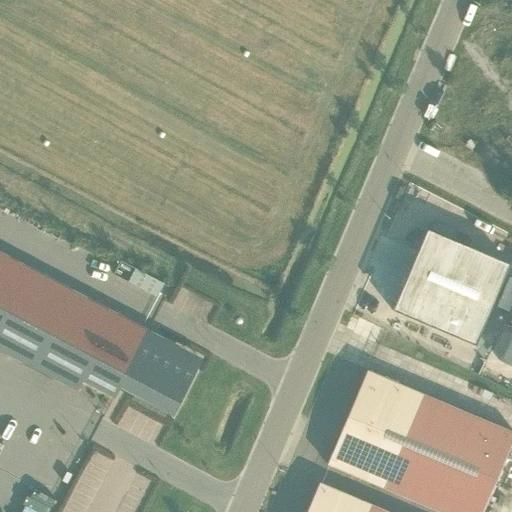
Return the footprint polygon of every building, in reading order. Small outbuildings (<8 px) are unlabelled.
[(511,271),(511,262),(433,228),(398,309),(481,345),(511,271)] [(149,331),(0,252),(0,349),(77,391),(82,380),(114,397),(120,386),(173,414),(197,370),(144,341),(149,331)] [(511,334),(499,360),(511,366),(511,334)] [(441,511),(481,511),(511,441),(511,431),(367,370),(327,463),(441,511)] [(389,511),(319,482),(306,511),(389,511)]
